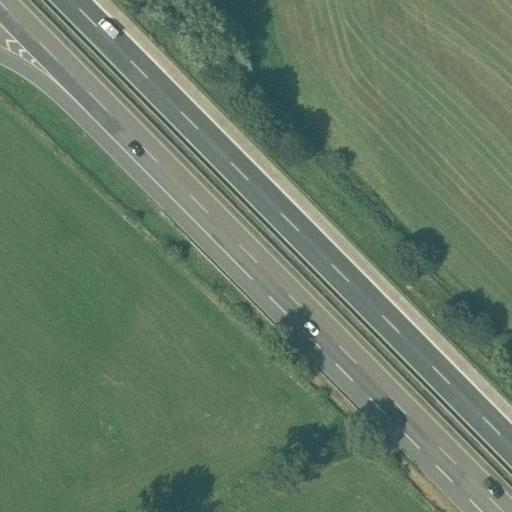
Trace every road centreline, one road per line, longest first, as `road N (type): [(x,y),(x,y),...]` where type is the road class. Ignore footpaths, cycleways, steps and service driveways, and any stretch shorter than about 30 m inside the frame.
road 1 (motorway): [(511,448),(74,0)]
road 2 (motorway): [(137,144),(498,511)]
road 3 (motorway): [(0,4),(137,144)]
road 4 (motorway): [(0,57),(137,144)]
